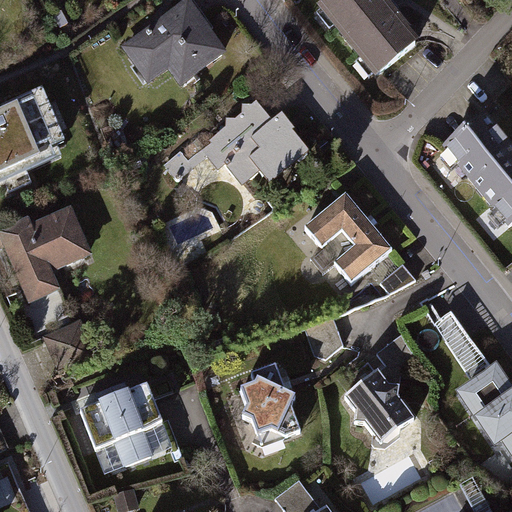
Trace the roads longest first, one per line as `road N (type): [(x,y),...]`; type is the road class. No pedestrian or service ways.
road 1 (residential): [(511,334),(377,158)]
road 2 (residential): [(377,158),(247,0)]
road 3 (residential): [(377,158),(511,12)]
road 4 (residential): [(0,338),(75,511)]
